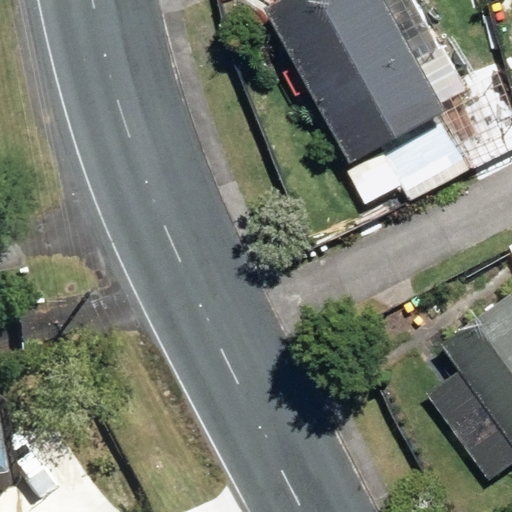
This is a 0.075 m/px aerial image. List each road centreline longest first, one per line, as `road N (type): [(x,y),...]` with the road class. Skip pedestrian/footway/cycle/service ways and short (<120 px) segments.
road 1 (secondary): [(302,511),(165,241),(91,33),(87,0)]
road 2 (unknown): [(165,241),(0,322)]
